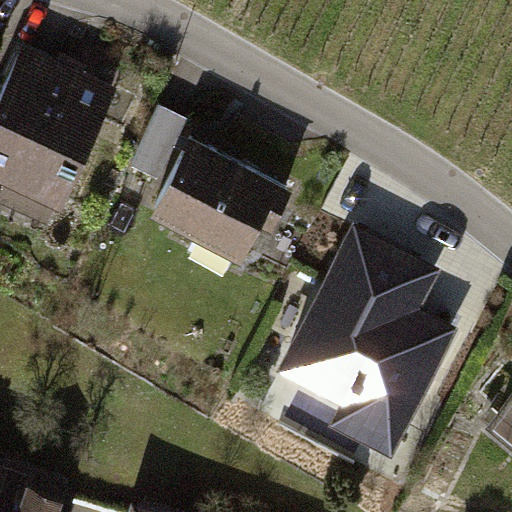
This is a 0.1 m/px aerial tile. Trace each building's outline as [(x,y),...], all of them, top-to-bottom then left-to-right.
[(113,81),(25,42),(0,96),(0,166),(62,194),(113,81)] [(159,169),(187,116),(161,103),(133,156),(159,169)] [(288,185),(192,135),(158,200),(202,223),(196,235),(234,255),(240,243),(243,245),(262,209),(272,214),(288,185)] [(366,232),(357,227),(286,358),(400,419),(446,331),(424,318),(410,311),(406,318),(392,310),(396,303),(419,259),(409,254),(412,249),(369,227),(366,232)] [(369,426),(298,388),(284,415),(355,453),(369,426)] [(511,395),(502,408),(511,416),(511,395)] [(62,511),(73,483),(0,457),(0,511),(62,511)] [(179,511),(133,498),(128,511),(179,511)]
